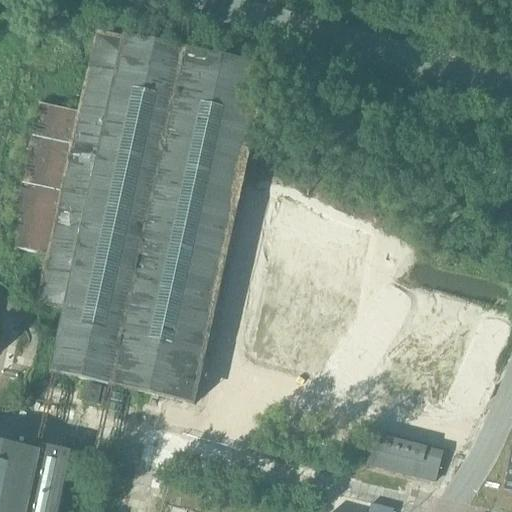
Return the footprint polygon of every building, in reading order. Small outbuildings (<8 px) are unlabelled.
[(39,106),(8,249),(48,257),(38,305),(66,311),(52,374),(95,384),(95,385),(92,387),(88,386),(85,403),(101,406),(104,390),(102,390),(103,385),(194,405),(266,72),(96,35),(79,115),(39,106)] [(289,210),(257,352),(341,370),(371,226),(289,210)] [(399,303),(376,411),(457,428),(480,320),(399,303)] [(441,454),(375,438),(367,466),(434,483),(441,454)] [(511,443),(511,444),(503,491),(511,492),(511,443)] [(37,456),(0,447),(0,511),(57,511),(70,455),(69,455),(39,449),(37,456)]
